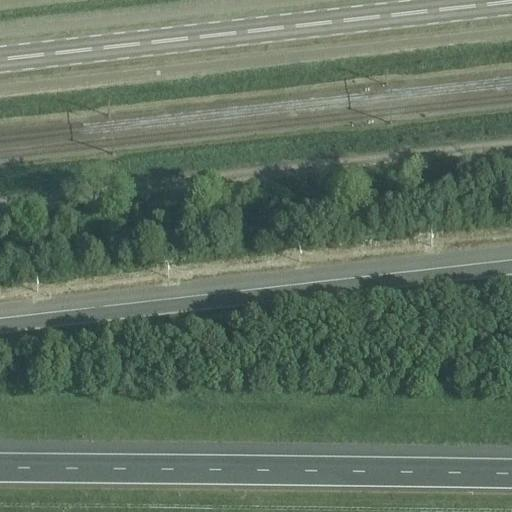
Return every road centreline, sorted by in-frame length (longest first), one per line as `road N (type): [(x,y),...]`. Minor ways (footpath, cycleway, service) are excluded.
road 1 (primary): [(0,62),(511,2)]
road 2 (motorway): [(511,268),(0,327)]
road 3 (motorway): [(511,480),(0,473)]
